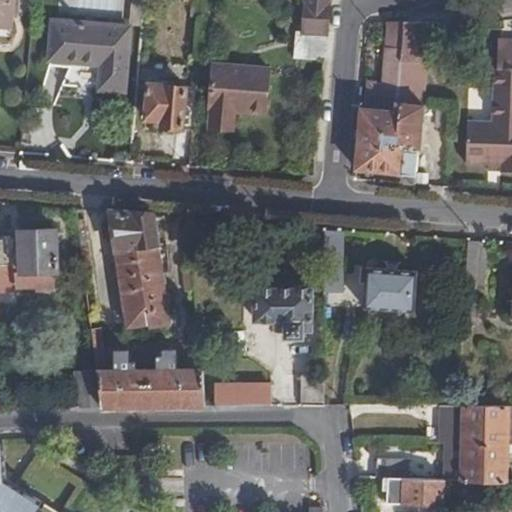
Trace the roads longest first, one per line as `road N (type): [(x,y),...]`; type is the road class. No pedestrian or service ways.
road 1 (residential): [(0,425),(298,418),(324,435),(331,511)]
road 2 (residential): [(0,177),(332,203)]
road 3 (residential): [(332,203),(349,22),(367,0)]
road 4 (residential): [(332,203),(511,217)]
